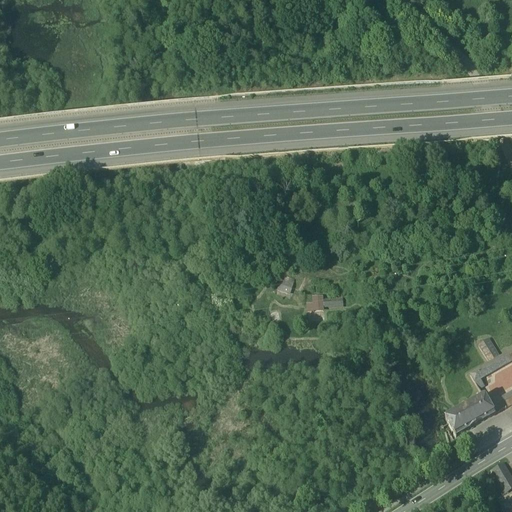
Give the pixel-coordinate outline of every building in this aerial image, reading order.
[(283,295),(287,285),(285,284),(282,285),(278,298),(290,302),(295,287),(293,287),(289,297),(283,295)] [(283,295),(289,297),(293,287),(287,285),(283,295)] [(323,303),(319,303),(320,311),(313,311),(313,307),(308,307),(308,317),(323,317),(323,313),(343,313),(343,306),(323,307),(323,303)] [(479,347),(490,365),(499,360),(488,342),(479,347)] [(511,362),(511,352),(499,360),(490,365),(470,376),(474,384),(478,391),(484,387),(480,381),(511,362)] [(511,396),(503,401),(508,409),(511,406),(511,396)] [(445,420),(456,439),(494,417),(483,398),(445,420)] [(511,478),(506,468),(503,464),(491,472),(493,477),(505,495),(511,490),(511,478)]
